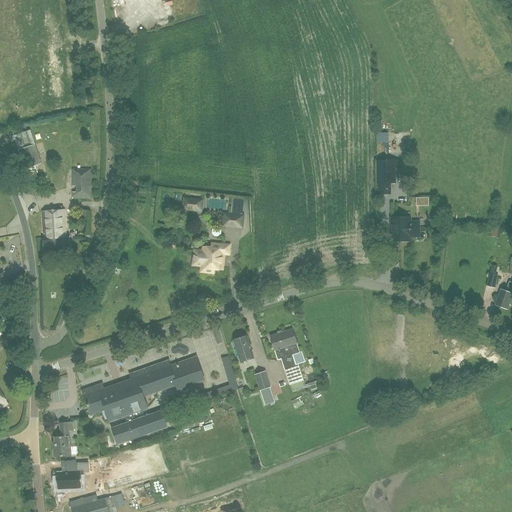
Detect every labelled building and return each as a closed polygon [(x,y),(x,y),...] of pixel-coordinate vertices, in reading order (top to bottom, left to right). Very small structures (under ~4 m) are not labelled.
[(45,92),(49,91),(54,107),(85,98),(82,86),(77,88),(72,72),(41,81),(45,92)] [(38,173),(35,166),(42,164),(31,131),(14,136),(25,169),(26,169),(28,176),(38,173)] [(376,160),(377,184),(378,184),(378,195),(392,195),(391,184),(396,184),(396,169),(400,169),(400,160),(376,160)] [(91,186),(92,169),(73,169),(73,186),(76,186),(76,192),(73,192),(73,199),(91,199),(91,186)] [(201,212),(202,201),(184,198),(183,210),(201,212)] [(66,238),(64,210),(42,212),(44,239),(45,253),(71,251),(70,237),(66,238)] [(242,228),(243,216),(225,214),(224,226),(242,228)] [(411,222),(411,217),(391,218),(392,241),(411,241),(411,237),(420,237),(420,222),(411,222)] [(228,254),(229,246),(212,244),(212,248),(204,248),(203,253),(193,252),(192,263),(202,264),(201,271),(213,272),(214,269),(222,269),(223,253),(228,254)] [(495,288),(499,275),(490,273),(486,286),(495,288)] [(511,282),(510,282),(509,284),(506,292),(501,290),(496,305),(508,310),(511,297),(511,282)] [(300,352),(292,330),(278,334),(278,336),(271,338),(278,360),(282,359),(286,370),(296,366),(296,365),(305,362),(302,352),(300,352)] [(241,362),(254,358),(247,336),(234,341),(241,362)] [(204,380),(196,357),(171,367),(169,361),(130,375),(132,380),(104,389),(103,384),(83,391),(91,415),(106,409),(110,421),(125,416),(127,423),(113,428),(118,444),(167,427),(162,411),(136,420),(133,413),(147,408),(143,396),(176,385),(178,389),(204,380)] [(231,364),(229,358),(228,357),(222,359),(224,366),(231,364)] [(260,391),(271,387),(266,371),(254,375),(260,391)] [(306,388),(303,381),(304,380),(301,373),(287,377),(290,385),(291,385),(293,392),(306,388)] [(203,402),(212,399),(209,392),(201,395),(203,402)] [(229,394),(220,397),(222,403),(231,400),(229,394)] [(297,403),(300,408),(306,404),(303,399),(297,403)] [(54,457),(71,456),(69,431),(74,431),(73,422),(60,423),(61,437),(55,437),(56,448),(54,449),(54,457)] [(79,472),(59,473),(60,488),(81,487),(80,474),(88,474),(88,465),(79,465),(79,472)] [(117,511),(116,507),(114,497),(104,499),(97,501),(96,496),(85,498),(70,502),(72,511),(117,511)]
